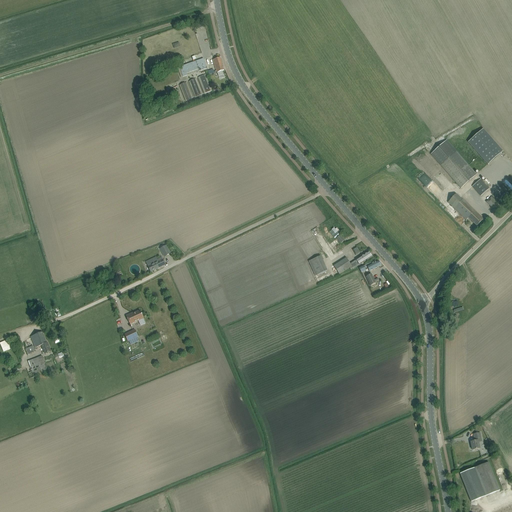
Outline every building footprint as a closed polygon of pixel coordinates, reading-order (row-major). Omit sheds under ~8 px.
[(220,58),(213,60),(216,71),(214,71),(215,73),(217,73),(218,76),(223,75),(222,71),(224,70),(220,58)] [(203,59),(177,68),(181,78),(207,69),(203,59)] [(212,92),(205,75),(199,77),(205,94),(212,92)] [(202,95),(196,79),(188,82),(194,98),(202,95)] [(193,99),(187,82),(179,85),(185,102),(193,99)] [(171,107),(144,118),(146,123),(173,113),(171,107)] [(502,152),(483,129),(468,142),(487,165),(502,152)] [(476,175),(456,151),(447,141),(431,155),(461,188),(476,175)] [(499,158),(482,172),(491,182),(507,167),(499,158)] [(424,179),(420,183),(431,195),(436,191),(432,186),(430,187),(424,179)] [(480,179),(472,187),(480,196),(488,189),(480,179)] [(456,194),(448,202),(448,203),(466,220),(468,218),(477,226),(483,220),(456,194)] [(486,202),(496,212),(501,207),(494,200),(495,199),(492,196),(486,202)] [(333,237),(327,241),(335,250),(341,246),(333,237)] [(160,249),(164,256),(164,257),(170,253),(166,246),(160,249)] [(372,257),(369,252),(356,260),(359,265),(372,257)] [(327,271),(321,256),(320,256),(308,261),(315,276),(327,271)] [(156,257),(146,262),(150,272),(165,265),(162,260),(158,262),(156,257)] [(346,258),(333,266),(339,274),(351,266),(346,258)] [(359,268),(361,273),(368,269),(369,271),(381,266),(378,261),(376,262),(376,261),(363,267),(363,266),(359,268)] [(139,269),(139,267),(138,265),(136,264),(135,264),(134,264),(132,264),(131,265),(130,265),(129,266),(129,267),(129,269),(129,270),(129,271),(130,272),(131,273),(133,274),(135,274),(136,273),(137,273),(138,272),(139,271),(139,270),(139,269)] [(376,283),(372,274),(366,276),(370,286),(376,283)] [(126,316),(130,325),(139,321),(141,325),(146,323),(144,318),(140,311),(133,314),(133,313),(126,316)] [(135,330),(124,334),(127,341),(138,336),(135,330)] [(46,343),(42,332),(30,337),(35,348),(42,345),(45,354),(50,351),(47,343),(46,343)] [(25,349),(28,355),(35,351),(33,346),(25,349)] [(32,371),(28,372),(30,378),(39,375),(38,372),(47,369),(42,356),(28,361),(32,371)] [(480,433),(473,434),(475,441),(470,442),(472,450),(479,449),(478,442),(481,442),(480,433)] [(488,462),(474,468),(485,496),(499,491),(488,462)] [(485,496),(474,468),(460,474),(471,502),(485,496)]
